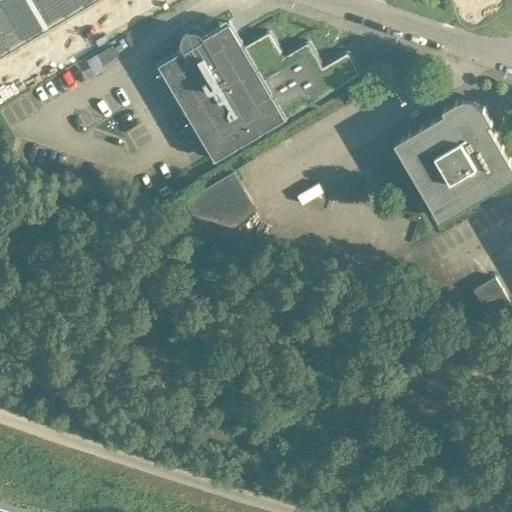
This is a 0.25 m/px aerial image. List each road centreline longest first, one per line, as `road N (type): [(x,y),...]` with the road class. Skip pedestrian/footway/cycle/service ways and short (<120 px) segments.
road 1 (unclassified): [(0,413),(289,511)]
road 2 (unclassified): [(511,60),(326,0)]
